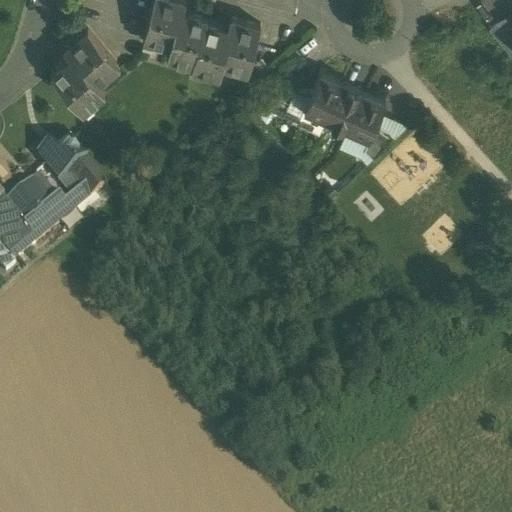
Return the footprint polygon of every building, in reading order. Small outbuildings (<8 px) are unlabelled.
[(184,0),(152,0),(142,38),(168,45),(166,54),(183,59),(184,53),(194,56),(205,17),(206,17),(207,13),(183,7),(184,0)] [(206,17),(205,17),(194,56),(193,60),(203,63),(202,68),(219,73),(221,64),(247,71),(260,22),(230,14),(227,23),(206,17)] [(504,26),(498,18),(488,26),(511,54),(511,53),(511,35),(504,26)] [(87,27),(63,47),(69,54),(50,70),(82,108),(104,90),(99,82),(119,65),(87,27)] [(320,69),(303,107),(325,116),(342,78),(320,69)] [(363,88),(342,78),(325,116),(347,126),(363,88)] [(363,88),(347,126),(340,141),(362,150),(364,147),(375,120),(385,98),(363,88)] [(375,120),(364,147),(372,155),(394,133),(388,126),(375,120)] [(67,131),(52,144),(45,149),(46,149),(38,156),(60,182),(86,160),(89,158),(76,142),(78,139),(73,133),(70,134),(67,131)] [(56,200),(38,179),(7,204),(38,242),(71,215),(72,216),(108,187),(86,160),(60,182),(73,197),(65,204),(59,197),(56,200)] [(5,201),(0,195),(0,244),(14,261),(38,242),(7,204),(4,201),(5,201)] [(0,266),(5,273),(14,266),(0,247),(0,266)]
